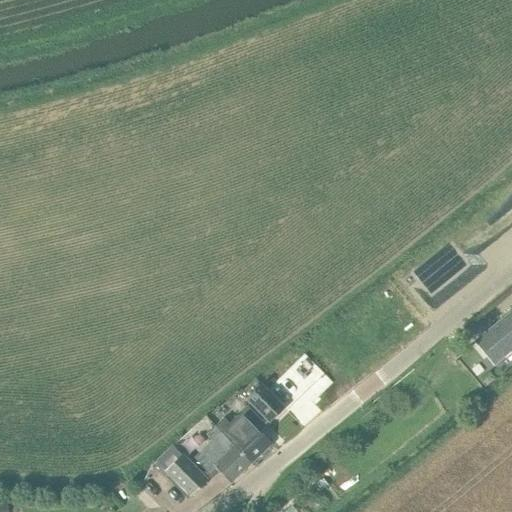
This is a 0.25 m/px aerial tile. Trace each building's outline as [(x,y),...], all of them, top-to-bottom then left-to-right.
[(511,309),(473,341),(479,348),(493,365),(511,349),(511,309)] [(343,340),(330,351),(338,360),(335,362),(343,372),(359,359),(343,340)] [(311,365),(299,352),(297,350),(287,359),(288,361),(301,374),(311,365)] [(457,362),(447,370),(463,389),(473,380),(457,362)] [(260,384),(246,398),(254,407),(265,418),(268,422),(283,408),(260,384)] [(216,425),(252,462),(271,444),(256,428),(263,422),(247,406),(229,424),(223,418),(216,425)] [(231,483),(252,462),(216,425),(206,435),(212,440),(193,458),(209,474),(216,468),(231,483)] [(179,460),(170,449),(155,463),(166,474),(168,472),(191,497),(208,481),(183,456),(179,460)] [(8,511),(7,503),(0,503),(0,511),(8,511)]
